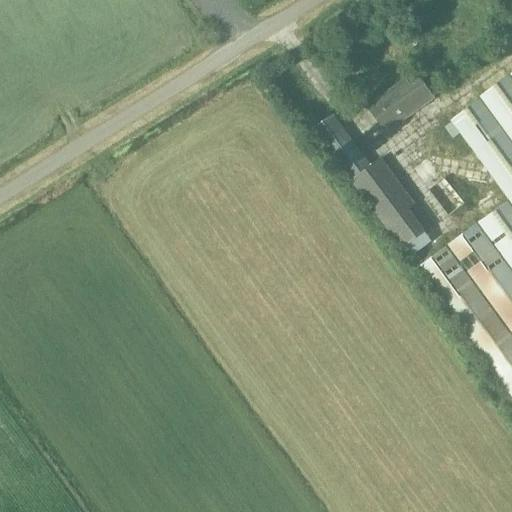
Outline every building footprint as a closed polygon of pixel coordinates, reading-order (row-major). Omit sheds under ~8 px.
[(386,134),(435,98),(416,72),(367,108),(386,134)] [(511,84),(507,78),(481,97),(511,138),(511,84)] [(511,142),(482,102),(453,123),(511,204),(511,142)] [(415,205),(381,160),(373,166),(335,115),(313,131),(402,250),(426,233),(409,210),(415,205)] [(438,196),(445,207),(456,200),(448,189),(438,196)] [(511,207),(508,203),(479,224),(511,269),(511,207)] [(444,211),(448,221),(462,214),(458,205),(444,211)] [(511,270),(478,224),(449,245),(511,332),(511,270)] [(418,268),(511,397),(511,337),(446,248),(418,268)]
